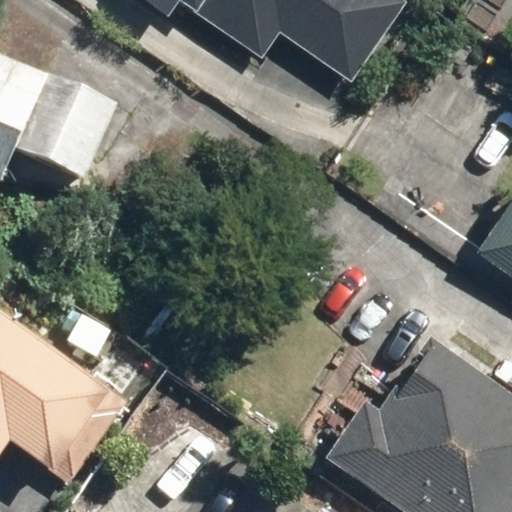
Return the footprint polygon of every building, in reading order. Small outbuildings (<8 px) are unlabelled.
[(375,0),(123,0),(160,26),(170,12),(252,70),(271,43),(342,92),(396,14),(375,0)] [(0,153),(31,89),(0,73),(0,153)] [(79,188),(109,111),(38,84),(9,162),(79,188)] [(511,193),(464,267),(511,299),(511,193)] [(0,461),(37,486),(43,476),(65,491),(120,410),(0,329),(0,461)] [(511,511),(511,420),(412,354),(363,429),(347,418),(312,471),(373,511),(511,511)]
